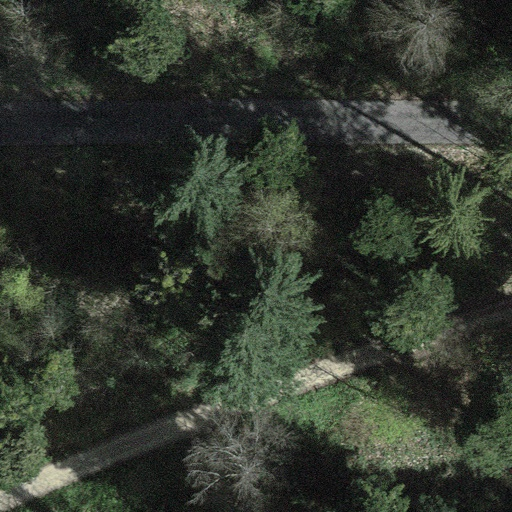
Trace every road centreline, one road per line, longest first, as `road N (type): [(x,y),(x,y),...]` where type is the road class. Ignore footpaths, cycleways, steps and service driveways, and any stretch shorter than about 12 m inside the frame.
road 1 (track): [(0,499),(244,390),(511,298)]
road 2 (tertiary): [(511,110),(0,116)]
